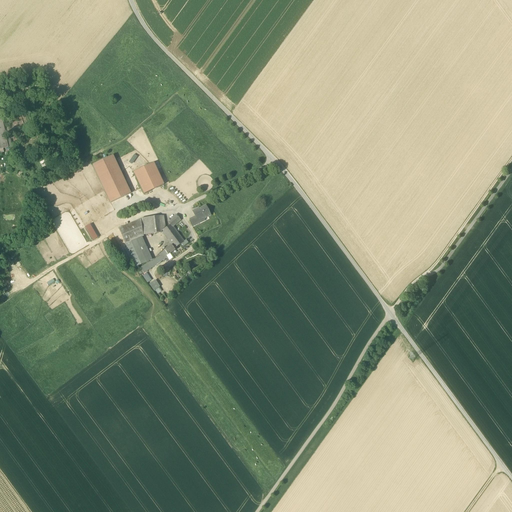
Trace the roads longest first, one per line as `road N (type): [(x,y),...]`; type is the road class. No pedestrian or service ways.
road 1 (unclassified): [(276,162),(511,478)]
road 2 (unclassified): [(131,0),(146,30),(276,162)]
road 3 (track): [(0,303),(128,216)]
road 4 (track): [(511,160),(428,273)]
